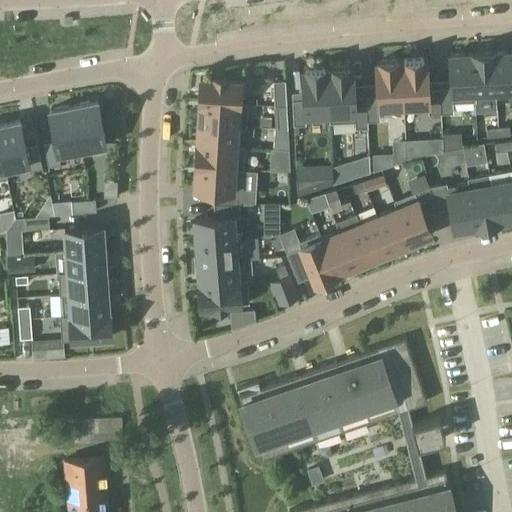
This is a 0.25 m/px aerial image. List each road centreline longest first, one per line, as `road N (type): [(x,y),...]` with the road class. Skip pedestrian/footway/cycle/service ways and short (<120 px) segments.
road 1 (residential): [(154,61),(511,22)]
road 2 (residential): [(453,257),(163,363)]
road 3 (residential): [(154,61),(147,192),(163,363)]
road 4 (residential): [(500,511),(453,257)]
road 5 (residential): [(163,363),(0,373)]
road 6 (residential): [(0,95),(154,61)]
road 7 (residential): [(163,363),(194,511)]
